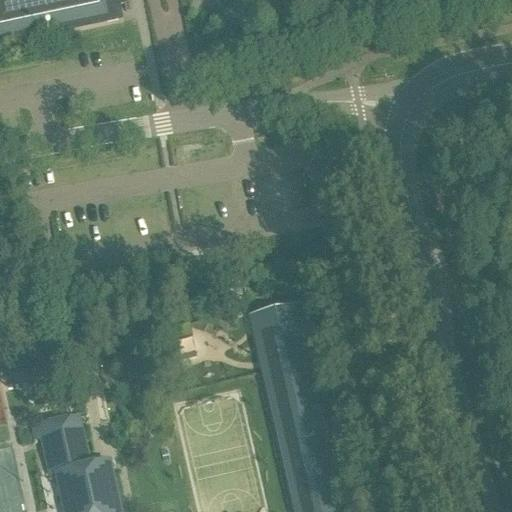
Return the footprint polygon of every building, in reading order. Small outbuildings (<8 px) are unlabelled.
[(0,0),(0,34),(55,22),(58,37),(124,22),(121,8),(126,6),(124,0),(0,0)] [(338,511),(295,316),(263,324),(274,373),(270,374),(301,511),(338,511)] [(192,338),(189,326),(173,329),(176,342),(192,338)] [(120,511),(109,463),(90,468),(87,455),(78,419),(33,429),(36,441),(42,439),(43,443),(51,478),(57,476),(64,511),(120,511)] [(268,511),(265,503),(236,511),(268,511)]
